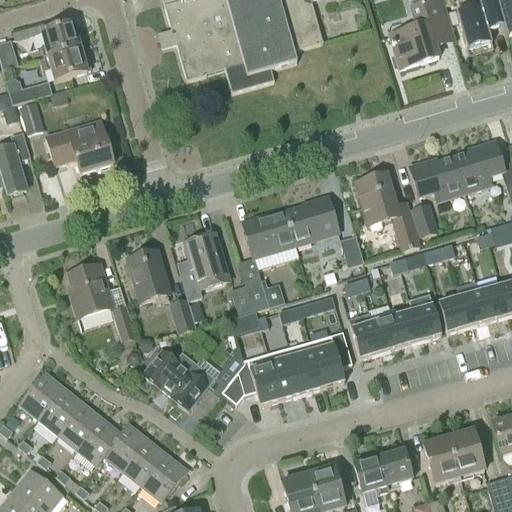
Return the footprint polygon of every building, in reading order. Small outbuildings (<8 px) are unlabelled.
[(161,0),(172,36),(158,40),(161,52),(175,48),(185,85),(224,74),(230,97),(272,85),(269,74),(296,67),(293,55),(323,47),(311,6),(331,0),(161,0)] [(398,74),(438,63),(434,49),(439,43),(437,38),(451,34),(447,19),(446,19),(441,3),(439,4),(437,0),(408,0),(412,12),(410,12),(416,32),(388,40),(398,74)] [(455,16),(447,19),(451,34),(460,31),(460,33),(466,54),(491,47),(488,35),(503,30),(500,21),(501,21),(500,18),(496,6),(497,5),(495,0),(476,0),(480,11),(456,18),(455,16)] [(511,0),(510,2),(509,0),(495,0),(497,5),(496,6),(500,18),(501,21),(500,21),(503,30),(506,42),(511,40),(511,0)] [(41,37),(47,61),(80,52),(73,28),(41,37)] [(11,45),(0,48),(0,65),(2,74),(18,69),(11,45)] [(80,52),(47,61),(37,64),(40,76),(51,73),(54,86),(86,77),(86,75),(90,74),(87,63),(83,64),(80,52)] [(51,98),(48,86),(9,97),(12,109),(51,98)] [(25,140),(42,135),(34,107),(17,112),(25,140)] [(112,169),(99,126),(45,142),(54,171),(75,165),(79,179),(112,169)] [(454,163),(464,198),(490,191),(487,183),(503,178),(494,147),(468,155),(469,158),(454,163)] [(7,201),(26,195),(12,150),(0,153),(0,191),(4,190),(7,201)] [(441,205),(464,198),(454,163),(437,168),(436,165),(410,173),(419,203),(439,197),(441,205)] [(391,224),(393,230),(401,257),(419,252),(405,207),(395,210),(386,179),(356,189),(369,231),(391,224)] [(303,213),(285,218),(292,239),(295,252),(338,239),(327,203),(312,208),(313,212),(303,215),(303,213)] [(428,210),(410,215),(419,243),(436,238),(428,210)] [(237,268),(244,292),(245,291),(253,318),(268,314),(260,287),(261,287),(254,264),(295,252),(292,239),(285,218),(269,223),(269,225),(260,228),(259,224),(243,228),(253,263),(237,268)] [(491,238),(483,241),(486,252),(494,250),(491,238)] [(215,241),(184,250),(198,297),(229,288),(215,241)] [(479,254),(486,252),(483,241),(475,243),(479,254)] [(340,247),(348,273),(364,268),(356,242),(340,247)] [(443,252),(446,264),(454,262),(451,250),(443,252)] [(435,255),(439,266),(446,264),(443,252),(435,255)] [(155,304),(156,310),(168,306),(167,301),(170,300),(158,258),(127,267),(139,309),(155,304)] [(404,264),(396,266),(400,278),(407,275),(404,264)] [(396,266),(389,268),(392,280),(400,278),(396,266)] [(76,305),(72,306),(78,324),(113,313),(100,271),(68,281),(76,305)] [(334,277),(324,280),(327,289),(336,286),(334,277)] [(370,295),(366,284),(359,286),(362,297),(370,295)] [(359,286),(351,288),(354,300),(362,297),(359,286)] [(473,286),(445,294),(447,301),(475,293),(473,286)] [(511,288),(499,292),(507,322),(511,320),(511,288)] [(245,291),(244,292),(230,296),(238,323),(253,318),(245,291)] [(499,292),(478,298),(487,328),(507,322),(499,292)] [(393,310),(407,311),(408,295),(394,295),(393,310)] [(478,298),(458,304),(466,334),(487,328),(478,298)] [(332,303),(322,305),(325,315),(335,312),(332,303)] [(437,310),(446,340),(466,334),(458,304),(437,310)] [(170,311),(179,341),(195,336),(186,307),(170,311)] [(432,312),(411,318),(420,347),(440,341),(432,312)] [(125,314),(113,318),(122,348),(134,344),(125,314)] [(285,316),(278,318),(281,329),(289,327),(285,316)] [(411,318),(391,323),(400,353),(420,347),(411,318)] [(257,324),(260,335),(268,333),(265,322),(257,324)] [(391,323),(371,329),(379,359),(400,353),(391,323)] [(371,329),(350,335),(359,365),(379,359),(371,329)] [(342,338),(309,348),(311,357),(322,394),(344,388),(340,374),(351,371),(342,338)] [(288,354),(291,363),(301,400),(322,394),(311,357),(309,348),(288,354)] [(238,353),(216,381),(228,390),(232,384),(243,370),(243,367),(238,353)] [(288,354),(267,360),(270,369),(281,406),(301,400),(291,363),(288,354)] [(162,356),(142,381),(190,418),(202,402),(208,394),(207,393),(214,384),(180,358),(175,365),(162,356)] [(248,375),(237,379),(244,402),(255,399),(259,412),(281,406),(270,369),(267,360),(246,366),(248,375)] [(18,409),(38,425),(64,392),(44,376),(18,409)] [(38,425),(57,440),(83,407),(64,392),(38,425)] [(57,440),(77,455),(103,423),(83,407),(57,440)] [(511,422),(491,429),(502,465),(507,468),(511,469),(511,422)] [(103,461),(122,438),(103,423),(77,455),(96,470),(103,461)] [(103,461),(123,476),(148,444),(129,428),(122,438),(103,461)] [(2,430),(0,432),(0,438),(6,443),(11,437),(2,430)] [(473,437),(449,444),(460,484),(484,477),(473,437)] [(123,476),(142,491),(168,459),(148,444),(123,476)] [(435,491),(460,484),(449,444),(423,451),(435,491)] [(22,446),(17,452),(26,459),(31,453),(22,446)] [(403,457),(379,463),(389,497),(400,494),(399,489),(412,486),(403,457)] [(187,475),(168,459),(142,491),(161,507),(187,475)] [(41,461),(36,467),(45,474),(50,468),(41,461)] [(379,463),(366,467),(364,462),(354,465),(355,470),(354,471),(363,500),(375,496),(377,501),(389,497),(379,463)] [(344,511),(334,473),(308,480),(317,509),(317,511),(344,511)] [(28,475),(13,494),(35,511),(61,511),(66,506),(60,501),(60,500),(28,475)] [(60,476),(55,482),(64,489),(69,483),(60,476)] [(289,511),(317,511),(317,509),(308,480),(282,487),(289,511)] [(511,511),(511,488),(510,482),(498,486),(505,511),(511,511)] [(486,489),(492,511),(505,511),(498,486),(486,489)] [(79,491),(75,497),(83,504),(88,498),(79,491)] [(35,511),(13,494),(0,510),(0,511),(35,511)]
